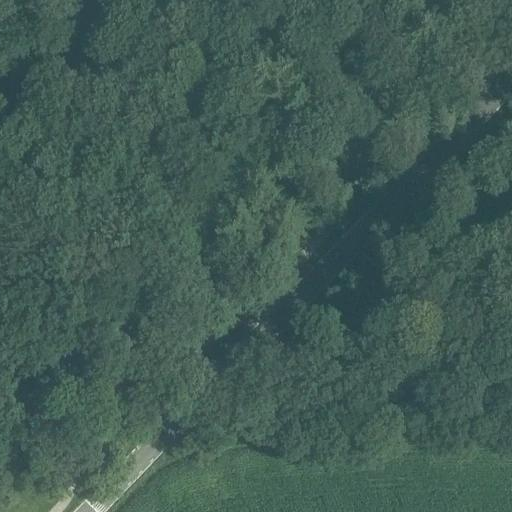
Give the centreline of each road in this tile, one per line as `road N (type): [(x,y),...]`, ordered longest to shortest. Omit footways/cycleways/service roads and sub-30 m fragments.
road 1 (tertiary): [(243,357),(511,100)]
road 2 (tertiary): [(91,511),(243,357)]
road 3 (unclassified): [(114,379),(179,356),(243,357)]
road 4 (track): [(0,423),(114,379)]
